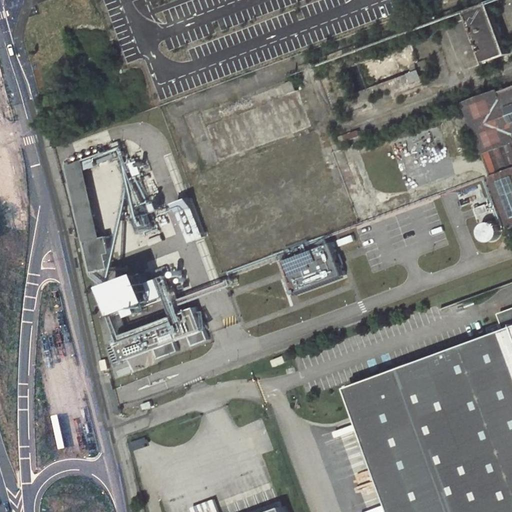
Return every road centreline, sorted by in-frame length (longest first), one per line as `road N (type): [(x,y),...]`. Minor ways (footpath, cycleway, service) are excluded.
road 1 (trunk): [(27,497),(23,359),(32,279)]
road 2 (unclassified): [(0,20),(52,208)]
road 3 (unclassified): [(68,280),(113,468)]
